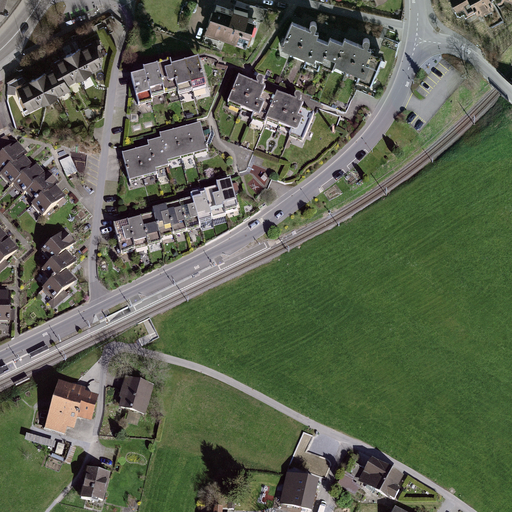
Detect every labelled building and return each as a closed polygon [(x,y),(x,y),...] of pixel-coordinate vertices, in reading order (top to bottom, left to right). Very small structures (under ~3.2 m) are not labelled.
[(264,14),(219,0),(217,0),(208,30),(254,45),(264,14)] [(497,8),(492,0),(509,0),(511,1),(511,0),(453,0),(462,15),(477,6),(482,17),(497,8)] [(310,21),(297,16),(285,46),(298,51),(310,21)] [(323,26),(310,21),(298,51),(311,56),(321,32),(323,26)] [(334,37),(321,32),(311,56),(309,61),(322,66),(324,61),(334,37)] [(349,37),(336,32),(334,37),(324,61),(337,66),(339,62),(349,37)] [(363,38),(350,33),(349,37),(339,62),(352,67),(363,38)] [(98,35),(85,42),(98,66),(111,59),(98,35)] [(376,43),(363,38),(352,67),(365,72),(375,47),(376,43)] [(85,42),(72,49),(85,73),(98,66),(85,42)] [(388,52),(375,47),(365,72),(363,76),(376,81),(388,52)] [(85,73),(72,49),(59,56),(61,60),(72,80),(85,73)] [(203,53),(190,57),(198,87),(212,84),(203,53)] [(175,56),(161,60),(170,90),(183,87),(176,61),(175,56)] [(198,87),(190,57),(176,61),(183,87),(185,91),(198,87)] [(61,60),(48,67),(61,91),(74,84),(72,80),(61,60)] [(170,90),(161,60),(148,63),(149,68),(156,94),(170,90)] [(48,67),(35,74),(48,98),(61,91),(48,67)] [(149,68),(136,72),(144,102),(157,98),(156,94),(149,68)] [(48,98),(35,74),(22,81),(35,105),(48,98)] [(256,79),(243,74),(232,103),(245,108),(256,79)] [(269,84),(256,79),(245,108),(258,113),(267,89),(269,84)] [(280,95),(267,89),(258,113),(256,119),(269,124),(270,121),(280,95)] [(295,96),(281,91),(280,95),(270,121),(283,126),(295,96)] [(308,101),(295,96),(283,126),(296,131),(306,105),(308,101)] [(319,110),(306,105),(296,131),(294,135),(307,140),(309,136),(319,110)] [(211,148),(204,120),(190,124),(198,152),(211,148)] [(198,152),(190,124),(177,128),(184,155),(198,152)] [(184,155),(177,128),(163,131),(164,137),(171,159),(184,155)] [(171,159),(164,137),(151,140),(152,145),(158,168),(172,164),(171,159)] [(26,155),(29,153),(20,141),(0,157),(0,164),(6,172),(26,155)] [(158,168),(152,145),(139,149),(146,176),(160,172),(158,168)] [(146,176),(139,149),(125,152),(133,180),(146,176)] [(82,153),(61,159),(66,178),(88,172),(82,153)] [(15,183),(35,166),(26,155),(6,172),(3,174),(12,186),(15,183)] [(27,192),(47,175),(38,164),(35,166),(15,183),(24,195),(27,192)] [(57,186),(60,184),(51,173),(47,175),(27,192),(36,203),(57,186)] [(235,177),(221,181),(222,185),(229,211),(243,208),(235,177)] [(222,185),(209,189),(217,219),(231,216),(229,211),(222,185)] [(43,217),(66,198),(57,186),(36,203),(33,206),(43,217)] [(209,189),(195,192),(196,197),(204,223),(217,219),(209,189)] [(196,197),(183,200),(191,231),(205,227),(204,223),(196,197)] [(183,200),(169,204),(178,234),(191,231),(183,200)] [(169,204),(156,208),(157,213),(164,238),(178,234),(169,204)] [(157,213),(144,216),(152,247),(166,243),(164,238),(157,213)] [(144,216),(130,220),(139,251),(152,247),(144,216)] [(139,251),(130,220),(117,224),(125,254),(139,251)] [(0,246),(10,239),(1,228),(0,228),(0,246)] [(67,249),(77,241),(68,230),(44,249),(53,260),(67,249)] [(0,265),(15,253),(19,250),(10,239),(0,246),(0,265)] [(67,268),(77,260),(67,249),(53,260),(47,266),(44,268),(53,279),(67,268)] [(53,298),(76,279),(67,268),(53,279),(47,285),(44,287),(53,298)] [(12,295),(12,291),(0,291),(0,321),(12,321),(12,295)] [(29,354),(31,359),(49,350),(47,346),(29,354)] [(155,382),(127,375),(119,405),(147,412),(155,382)] [(102,390),(61,380),(49,426),(71,431),(73,424),(80,425),(82,416),(95,419),(102,390)] [(396,500),(408,475),(373,457),(360,481),(396,500)] [(105,502),(113,466),(91,462),(84,498),(105,502)] [(315,507),(323,475),(292,467),(285,500),(315,507)] [(235,511),(236,503),(206,502),(205,511),(235,511)]
